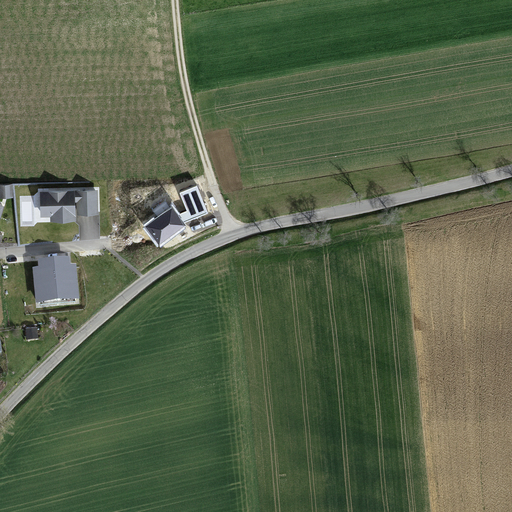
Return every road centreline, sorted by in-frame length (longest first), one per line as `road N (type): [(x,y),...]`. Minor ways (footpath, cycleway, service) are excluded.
road 1 (unclassified): [(0,419),(98,319),(173,261),(231,234),(511,170)]
road 2 (track): [(176,0),(186,85),(231,234)]
